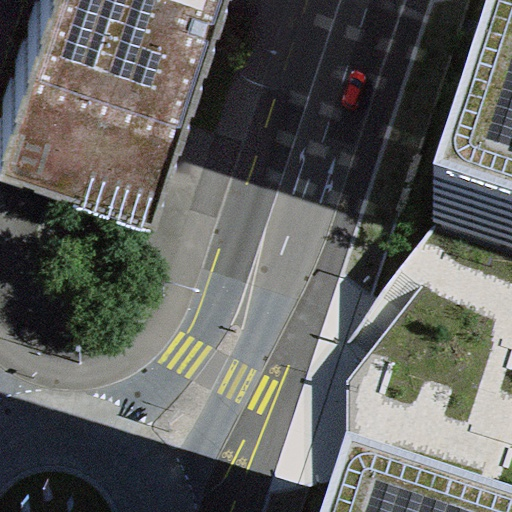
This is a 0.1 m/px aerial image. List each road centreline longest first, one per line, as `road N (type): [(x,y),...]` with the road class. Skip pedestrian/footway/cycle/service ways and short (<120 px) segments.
road 1 (unknown): [(346,511),(511,36)]
road 2 (unclassified): [(170,511),(250,334),(260,256)]
road 3 (unclassified): [(260,256),(348,0)]
road 4 (unclassified): [(260,256),(190,357),(88,429)]
